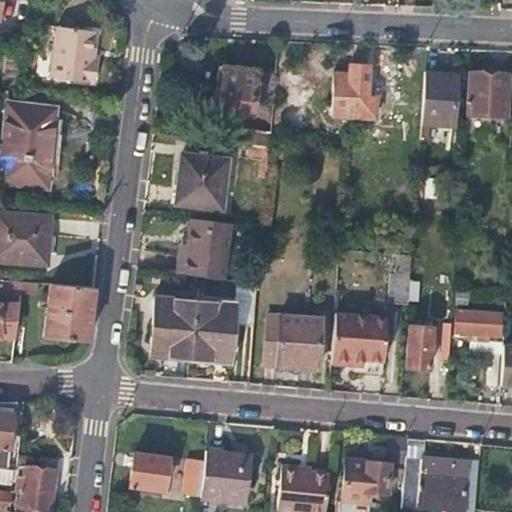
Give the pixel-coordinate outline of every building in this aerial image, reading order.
[(0,0),(0,19),(9,20),(11,0),(0,0)] [(88,56),(89,45),(91,27),(55,23),(51,74),(94,79),(95,77),(97,57),(92,56),(88,56)] [(352,73),(335,72),(333,115),(378,118),(379,82),(371,81),(372,65),(352,64),(352,73)] [(274,103),(277,74),(258,73),(258,70),(224,65),(222,88),(216,87),(214,109),(253,114),(254,101),(274,103)] [(459,74),(427,71),(424,123),(456,125),(459,74)] [(473,71),(471,114),(508,116),(510,73),(473,71)] [(54,107),(9,103),(2,179),(47,184),(54,107)] [(234,126),(233,141),(251,144),(271,146),(272,131),(234,126)] [(271,146),(251,144),(250,152),(263,154),(261,176),(268,176),(271,146)] [(232,154),(185,149),(179,201),(226,206),(232,154)] [(442,176),(427,176),(427,198),(441,198),(442,176)] [(50,215),(0,211),(0,257),(47,261),(50,217),(50,215)] [(230,223),(190,217),(187,242),(185,253),(177,253),(175,271),(199,274),(224,277),(230,223)] [(390,250),(415,251),(416,236),(390,234),(390,250)] [(185,253),(187,242),(178,242),(177,253),(185,253)] [(414,254),(402,254),(401,273),(395,273),(393,303),(411,305),(414,254)] [(511,265),(504,265),(502,286),(511,286),(511,265)] [(24,279),(2,278),(1,292),(22,294),(22,289),(24,279)] [(39,280),(24,279),(22,289),(38,291),(39,280)] [(87,340),(95,284),(50,281),(45,334),(87,340)] [(472,289),(459,288),(458,307),(471,308),(472,289)] [(150,354),(191,358),(197,298),(155,294),(150,354)] [(197,298),(191,358),(232,362),(237,302),(197,298)] [(0,335),(16,335),(21,302),(0,302),(0,335)] [(282,315),(282,308),(269,307),(264,364),(278,365),(282,315)] [(458,310),(457,330),(480,332),(480,339),(488,340),(488,332),(502,333),(503,314),(458,310)] [(388,317),(336,313),(332,361),(356,363),(356,370),(384,372),(388,317)] [(323,318),(282,315),(278,365),(319,368),(323,318)] [(451,342),(452,322),(445,322),(444,342),(451,342)] [(433,326),(412,325),(409,366),(431,368),(433,326)] [(450,359),(451,342),(444,342),(443,359),(450,359)] [(511,344),(504,344),(504,355),(503,375),(502,385),(511,386),(511,344)] [(503,375),(504,355),(489,354),(488,374),(503,375)] [(0,446),(9,448),(13,412),(0,411),(0,446)] [(408,437),(392,436),(391,462),(347,459),(343,499),(378,502),(378,497),(393,498),(394,477),(402,477),(403,464),(405,465),(406,457),(408,437)] [(426,439),(408,437),(406,457),(424,458),(426,439)] [(0,467),(6,468),(9,448),(0,446),(0,467)] [(251,453),(206,449),(204,461),(201,496),(245,500),(251,453)] [(345,450),(332,449),(330,475),(343,476),(345,450)] [(136,451),(133,485),(166,489),(170,455),(136,451)] [(58,458),(20,454),(19,470),(13,469),(6,468),(0,467),(0,482),(10,483),(9,493),(0,491),(0,509),(7,511),(15,511),(51,511),(54,491),(58,458)] [(406,457),(405,465),(401,508),(417,508),(417,502),(442,504),(444,507),(465,508),(464,511),(474,511),(475,507),(478,476),(473,476),(475,462),(424,458),(406,457)] [(201,496),(204,461),(190,459),(185,495),(201,496)] [(276,509),(307,511),(326,511),(330,475),(310,473),(298,471),(298,466),(281,464),(276,509)]
